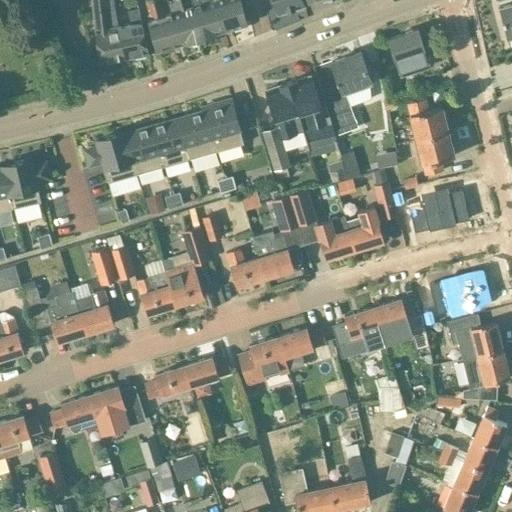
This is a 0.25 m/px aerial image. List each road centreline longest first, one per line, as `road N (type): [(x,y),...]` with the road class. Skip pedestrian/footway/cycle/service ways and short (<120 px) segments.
road 1 (residential): [(0,388),(511,233)]
road 2 (residential): [(511,226),(457,0)]
road 3 (tertiary): [(267,50),(91,106)]
road 4 (tertiary): [(417,0),(267,50)]
